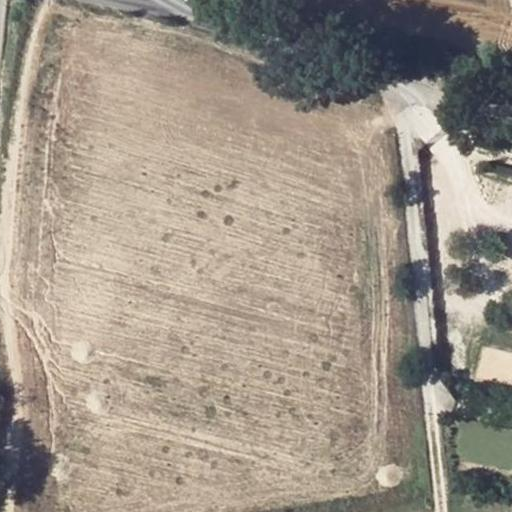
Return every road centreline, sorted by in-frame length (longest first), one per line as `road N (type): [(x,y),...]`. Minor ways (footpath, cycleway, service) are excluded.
road 1 (track): [(6,511),(8,283),(29,80),(47,6)]
road 2 (track): [(511,122),(135,0)]
